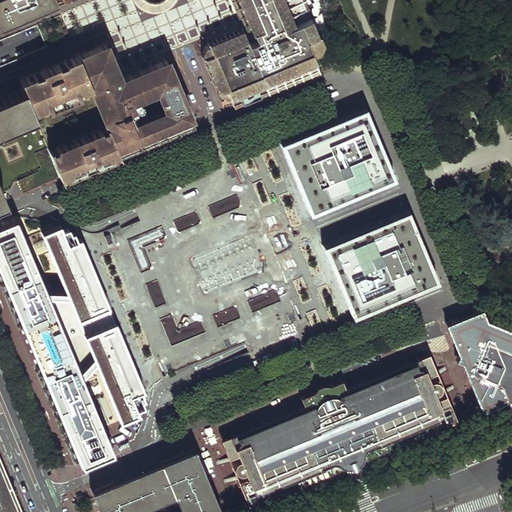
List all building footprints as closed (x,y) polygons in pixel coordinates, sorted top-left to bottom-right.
[(0,0),(0,21),(51,0),(0,0)] [(243,100),(244,101),(329,66),(328,61),(317,36),(302,0),(231,0),(242,26),(249,41),(246,42),(238,27),(222,34),(206,40),(208,45),(205,46),(203,51),(205,55),(202,57),(211,78),(216,90),(217,89),(219,93),(225,95),(230,93),(233,98),(241,101),(243,100)] [(116,153),(192,122),(165,57),(117,77),(102,42),(75,54),(88,88),(103,124),(116,153)] [(17,78),(20,86),(31,111),(88,88),(75,54),(17,78)] [(0,128),(32,115),(31,111),(20,86),(0,94),(0,201),(3,200),(0,192),(0,191),(0,128)] [(364,105),(279,141),(309,212),(356,193),(359,192),(394,177),(364,105)] [(103,124),(46,147),(47,148),(58,177),(116,153),(103,124)] [(407,208),(322,243),(351,315),(437,279),(407,208)] [(10,217),(0,221),(0,272),(79,463),(110,450),(81,379),(96,362),(123,427),(144,418),(138,403),(147,400),(79,235),(70,239),(63,223),(42,232),(65,287),(43,286),(13,216),(10,217)] [(481,308),(446,322),(453,340),(468,377),(469,378),(470,380),(472,380),(474,379),(475,381),(474,382),(472,383),(471,385),(472,387),(480,408),(511,394),(511,328),(484,317),(481,308)] [(228,456),(217,460),(220,466),(230,462),(230,463),(229,464),(228,465),(227,467),(227,468),(227,469),(228,470),(229,471),(229,472),(231,472),(232,473),(233,473),(235,473),(235,474),(225,478),(227,482),(236,478),(243,492),(250,489),(252,493),(254,493),(256,498),(260,497),(257,491),(265,488),(267,493),(271,492),(268,487),(275,484),(277,489),(280,488),(278,482),(286,479),(288,485),(291,484),(288,478),(296,475),(298,481),(301,480),(299,474),(306,471),(309,477),(312,475),(309,469),(317,466),(319,473),(323,471),(320,464),(327,462),(330,468),(341,464),(342,465),(350,461),(363,456),(362,455),(372,451),(369,445),(377,441),(380,448),(383,446),(380,440),(388,437),(391,443),(394,442),(391,435),(398,433),(400,439),(404,438),(401,431),(408,428),(411,435),(414,433),(412,427),(418,424),(421,431),(424,429),(422,423),(430,419),(433,426),(436,425),(433,418),(439,415),(442,422),(445,421),(442,414),(444,413),(442,409),(451,405),(446,393),(445,391),(455,387),(453,384),(443,388),(443,385),(444,385),(445,384),(446,382),(446,381),(446,379),(445,377),(444,376),(443,375),(440,375),(439,376),(438,374),(447,370),(445,364),(436,368),(431,357),(423,360),(422,358),(420,359),(418,355),(415,356),(417,361),(410,363),(408,359),(405,360),(407,364),(399,367),(397,363),(394,365),(396,369),(389,372),(387,367),(384,368),(386,373),(378,376),(377,371),(373,373),(375,377),(368,380),(367,376),(363,377),(365,382),(358,385),(356,380),(353,381),(355,385),(353,389),(346,387),(345,384),(342,376),(300,393),(303,401),(304,404),(301,411),(297,410),(295,405),(292,406),(295,412),(287,415),(284,409),(281,410),(284,416),(277,419),(274,413),(271,415),(274,421),(267,423),(265,417),(261,418),(264,424),(256,428),(253,422),(250,423),(252,430),(246,432),(243,426),(241,427),(240,427),(242,434),(235,437),(233,430),(229,432),(232,438),(230,439),(231,441),(223,444),(228,456)] [(97,496),(94,498),(100,511),(222,511),(199,455),(195,457),(191,449),(183,452),(182,449),(120,474),(100,483),(102,485),(94,488),(97,496)] [(0,511),(17,511),(0,469),(0,511)]
